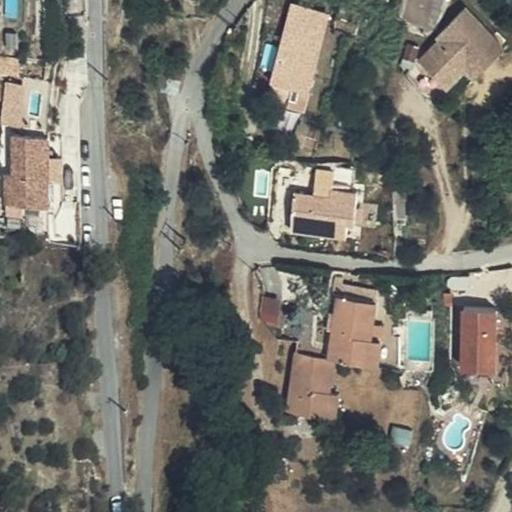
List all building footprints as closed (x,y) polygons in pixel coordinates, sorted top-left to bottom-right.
[(280,0),(278,8),(289,10),(291,0),(280,0)] [(444,0),(415,0),(411,18),(438,26),(444,0)] [(511,47),(511,33),(479,1),(451,30),(454,33),(433,54),(460,81),(462,90),(471,89),(511,47)] [(315,35),(303,30),(283,88),(300,93),(310,64),(306,62),(315,35)] [(201,34),(190,37),(193,47),(204,44),(201,34)] [(12,174),(5,174),(6,210),(54,209),(52,132),(11,133),(12,174)] [(347,181),(361,182),(361,159),(347,159),(347,163),(347,181)] [(331,167),(330,188),(345,188),(344,182),(347,181),(347,163),(331,163),(331,167)] [(331,167),(308,167),(307,187),(330,188),(331,167)] [(347,181),(344,182),(345,188),(330,188),(307,187),(307,225),(364,225),(365,210),(372,210),(372,182),(361,182),(347,181)] [(344,360),(379,364),(386,300),(346,297),(339,359),(344,360)] [(463,367),(502,367),(501,305),(462,306),(463,367)] [(302,382),(341,386),(344,360),(339,359),(305,355),(302,382)] [(337,417),(341,386),(302,382),(299,414),(337,417)]
